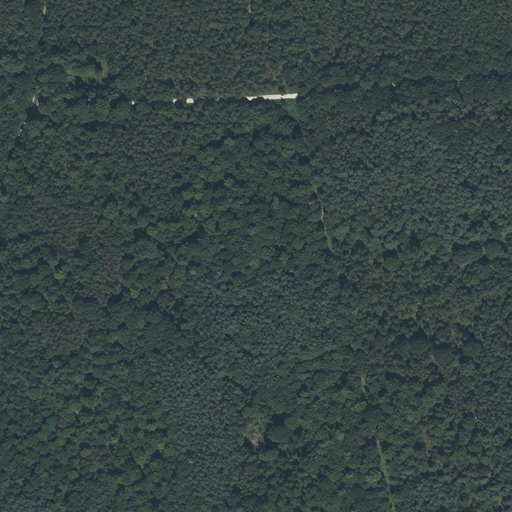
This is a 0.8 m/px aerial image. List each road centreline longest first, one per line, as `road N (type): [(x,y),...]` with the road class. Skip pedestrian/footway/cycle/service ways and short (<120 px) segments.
road 1 (track): [(0,185),(32,113),(49,101),(226,101),(511,75)]
road 2 (track): [(296,97),(395,511)]
